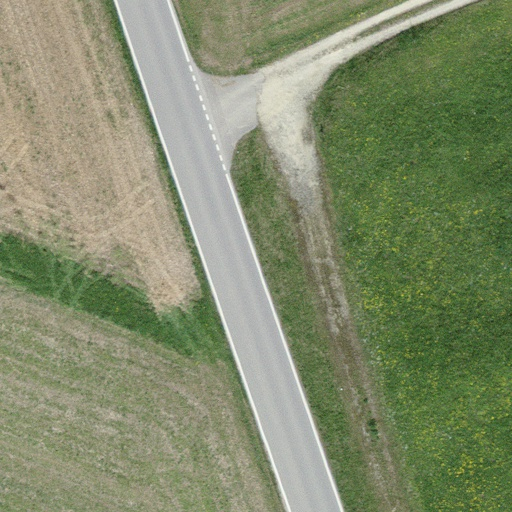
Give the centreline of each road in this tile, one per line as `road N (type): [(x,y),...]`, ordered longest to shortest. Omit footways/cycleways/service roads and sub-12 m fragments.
road 1 (tertiary): [(314,511),(139,0)]
road 2 (track): [(181,118),(441,0)]
road 3 (track): [(277,74),(334,323)]
